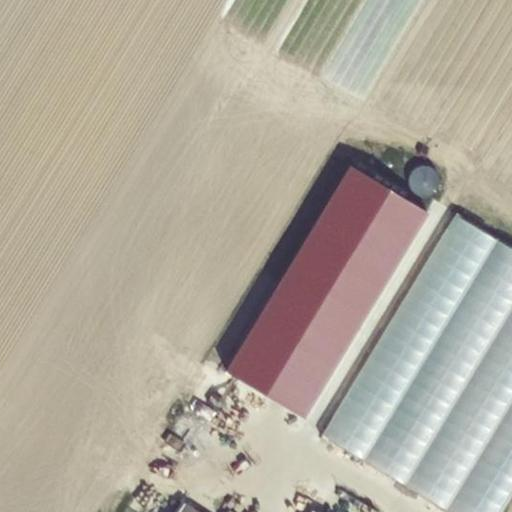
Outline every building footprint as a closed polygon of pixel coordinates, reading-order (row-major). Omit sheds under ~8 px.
[(327,163),(220,380),(303,421),(410,204),(327,163)] [(438,168),(412,165),(410,185),(435,188),(438,168)] [(343,381),(404,269),(388,260),(327,373),(343,381)] [(223,511),(174,482),(156,511),(223,511)] [(357,511),(319,489),(305,511),(357,511)]
